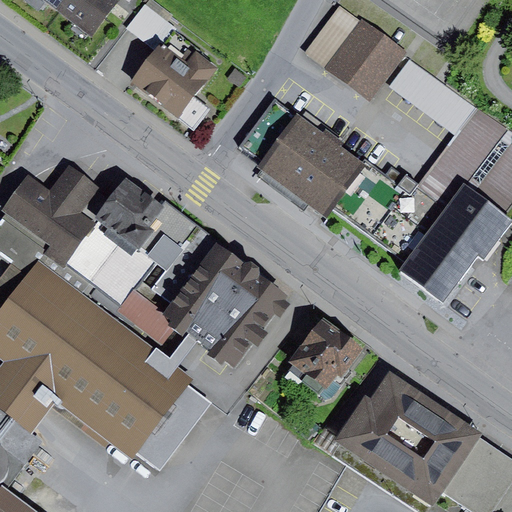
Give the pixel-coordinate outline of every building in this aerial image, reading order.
[(69,0),(43,0),(60,12),(69,0)] [(118,0),(69,0),(60,12),(91,36),(118,0)] [(146,5),(127,29),(154,51),(160,43),(173,27),(146,5)] [(361,21),(340,6),(305,52),(372,101),(408,53),(363,19),(361,21)] [(188,64),(160,43),(154,51),(130,83),(195,132),(212,110),(194,96),(216,68),(196,53),(188,64)] [(474,105),(409,60),(389,88),(453,134),(474,105)] [(235,69),(227,79),(239,88),(247,78),(235,69)] [(302,119),(275,99),(240,148),(260,162),(256,167),(326,218),(333,208),(366,162),(340,144),(343,139),(306,112),(302,119)] [(366,162),(333,208),(407,261),(463,184),(503,212),(511,200),(511,132),(474,105),(453,134),(417,184),(392,167),(386,176),(366,162)] [(51,191),(29,174),(1,211),(5,214),(0,221),(0,257),(10,265),(27,277),(40,259),(56,271),(95,219),(108,201),(97,192),(99,189),(69,167),(51,191)] [(163,205),(126,178),(108,201),(95,219),(164,271),(151,289),(171,304),(216,244),(219,241),(166,201),(163,205)] [(407,261),(402,270),(443,301),(478,255),(485,260),(511,224),(511,219),(503,212),(463,184),(407,261)] [(164,271),(95,219),(56,271),(84,293),(90,284),(122,306),(118,310),(162,346),(174,330),(167,325),(171,320),(164,315),(171,304),(151,289),(164,271)] [(244,264),(216,244),(171,304),(164,315),(171,320),(167,325),(174,330),(182,336),(187,330),(190,332),(199,339),(213,350),(210,354),(222,362),(225,358),(234,364),(251,340),(258,345),(267,333),(262,329),(273,313),(280,318),(290,304),(284,300),(287,295),(261,276),(261,268),(252,261),(244,264)] [(56,271),(40,259),(27,277),(0,310),(0,357),(6,361),(58,401),(132,458),(137,452),(162,471),(213,405),(189,386),(194,379),(179,366),(170,359),(84,293),(56,271)] [(0,278),(0,310),(27,277),(10,265),(0,278)] [(366,349),(323,318),(292,360),(296,363),(291,369),(304,379),(302,382),(319,395),(325,387),(328,389),(338,376),(344,380),(366,349)] [(190,332),(170,359),(179,366),(199,339),(190,332)] [(58,401),(6,361),(0,368),(0,409),(32,434),(58,401)] [(483,434),(391,373),(372,400),(365,396),(335,441),(432,506),(441,493),(470,511),(511,511),(511,459),(480,439),(483,434)] [(0,511),(34,511),(6,491),(43,442),(32,434),(0,409),(0,511)]
